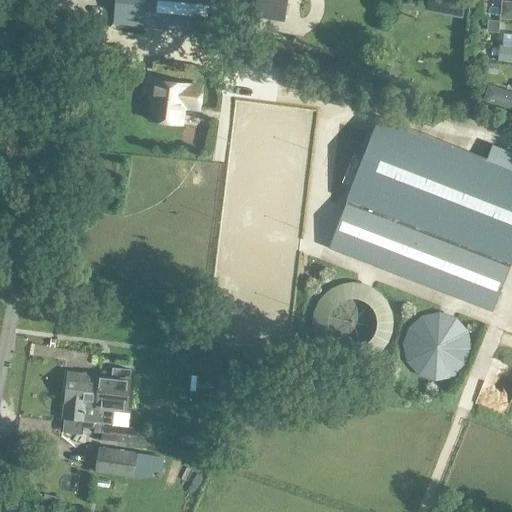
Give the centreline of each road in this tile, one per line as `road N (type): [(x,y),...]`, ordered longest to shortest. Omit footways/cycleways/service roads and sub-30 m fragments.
road 1 (unknown): [(55,37),(188,56),(235,91),(420,121),(511,146)]
road 2 (unclassified): [(0,373),(59,0)]
